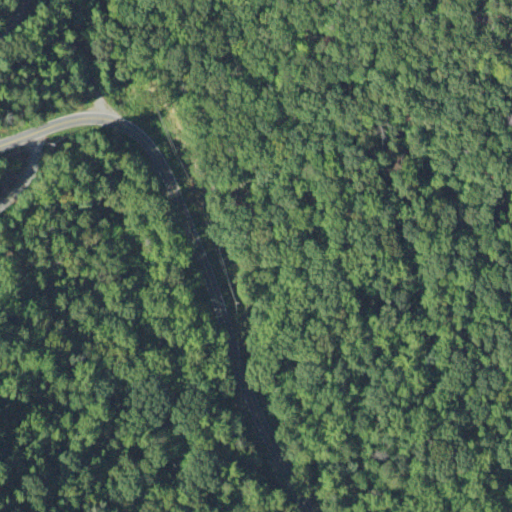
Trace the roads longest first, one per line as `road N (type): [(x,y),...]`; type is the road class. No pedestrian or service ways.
road 1 (residential): [(313,511),(267,435),(176,187),(118,125),(92,114),(0,136)]
road 2 (residential): [(0,24),(21,0),(79,6),(90,82),(106,120)]
